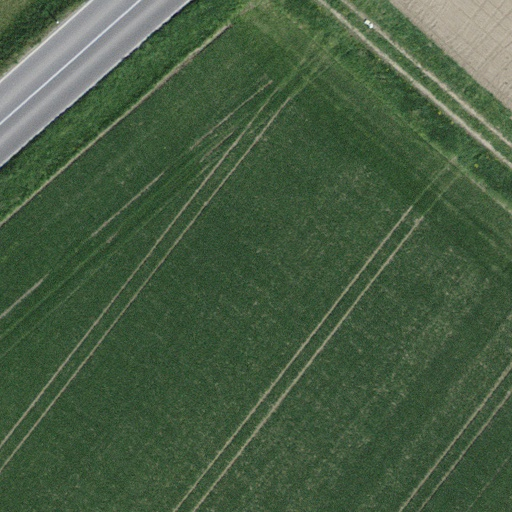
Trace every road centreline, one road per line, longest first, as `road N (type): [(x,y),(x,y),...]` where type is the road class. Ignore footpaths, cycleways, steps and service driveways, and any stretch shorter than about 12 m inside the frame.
road 1 (track): [(329,0),(511,157)]
road 2 (primary): [(0,122),(140,0)]
